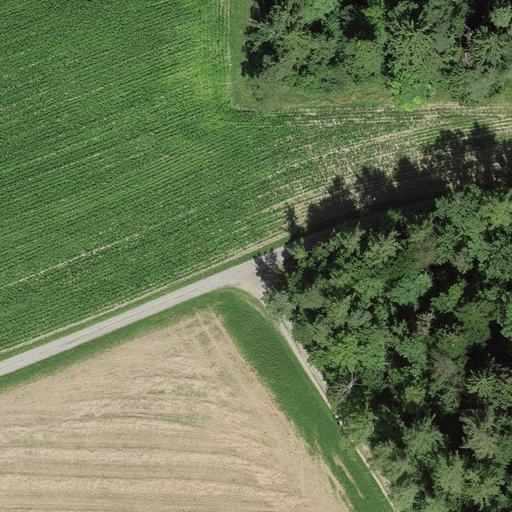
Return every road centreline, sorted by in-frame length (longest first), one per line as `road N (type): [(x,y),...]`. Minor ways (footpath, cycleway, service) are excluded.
road 1 (track): [(0,369),(340,233),(511,195)]
road 2 (track): [(251,270),(405,511)]
